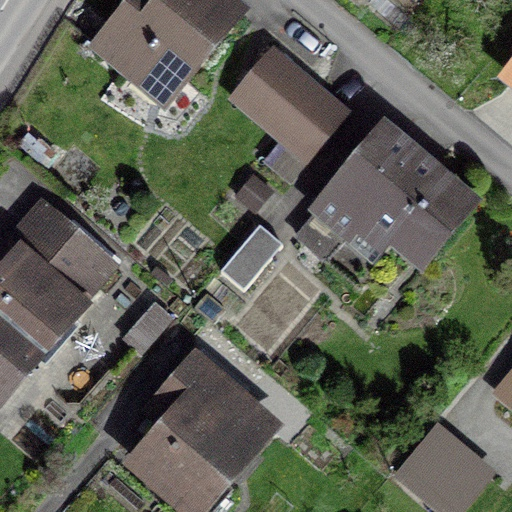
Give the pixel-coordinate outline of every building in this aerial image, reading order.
[(235,22),(208,0),(154,0),(148,8),(138,0),(128,0),(82,56),(156,117),(235,22)] [(340,119),(269,60),(226,111),(297,170),(340,119)] [(511,71),(503,82),(511,88),(511,71)] [(460,204),(372,136),(302,226),(350,263),(361,248),(402,280),(460,204)] [(108,274),(35,212),(0,252),(0,392),(26,363),(29,365),(108,274)] [(264,232),(227,272),(245,289),(282,249),(264,232)] [(157,511),(194,511),(263,430),(182,362),(145,407),(160,420),(114,475),(157,511)] [(511,375),(487,407),(511,427),(511,375)] [(457,511),(484,482),(429,434),(382,487),(411,511),(457,511)]
